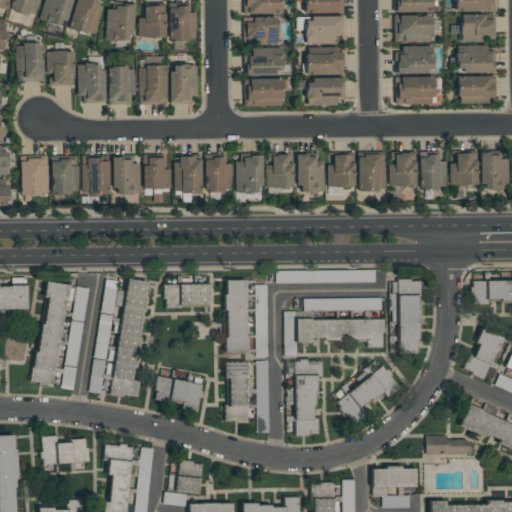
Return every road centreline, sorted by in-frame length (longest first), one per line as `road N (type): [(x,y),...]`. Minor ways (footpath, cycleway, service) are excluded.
road 1 (residential): [(0,410),(135,420),(275,459),(314,462),(355,451),(402,426),(432,390),(448,337),(448,226)]
road 2 (residential): [(39,122),(68,131),(511,127)]
road 3 (primary): [(448,226),(0,232)]
road 4 (primary): [(0,257),(422,251)]
road 5 (residential): [(216,0),(221,130)]
road 6 (residential): [(369,129),(367,0)]
